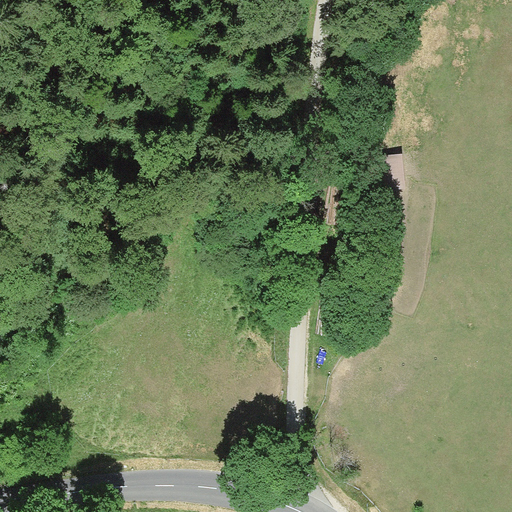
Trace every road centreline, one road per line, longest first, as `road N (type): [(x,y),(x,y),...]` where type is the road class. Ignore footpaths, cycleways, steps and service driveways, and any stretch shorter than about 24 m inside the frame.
road 1 (track): [(308,511),(297,353),(310,216),(348,0)]
road 2 (tertiary): [(300,511),(244,493),(157,485),(0,503)]
